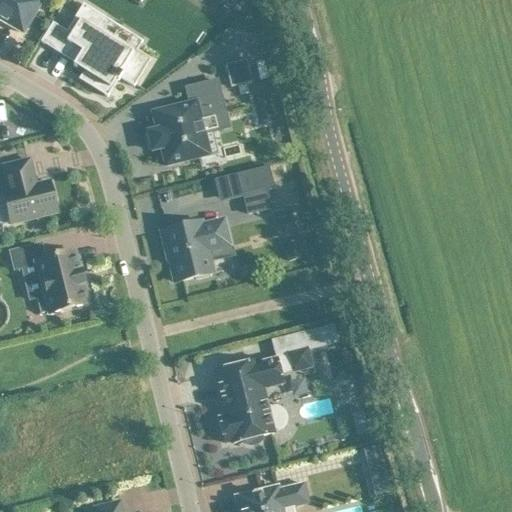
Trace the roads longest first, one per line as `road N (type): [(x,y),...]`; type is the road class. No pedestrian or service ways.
road 1 (unclassified): [(434,511),(296,0)]
road 2 (residential): [(191,511),(100,146),(76,117),(0,70)]
